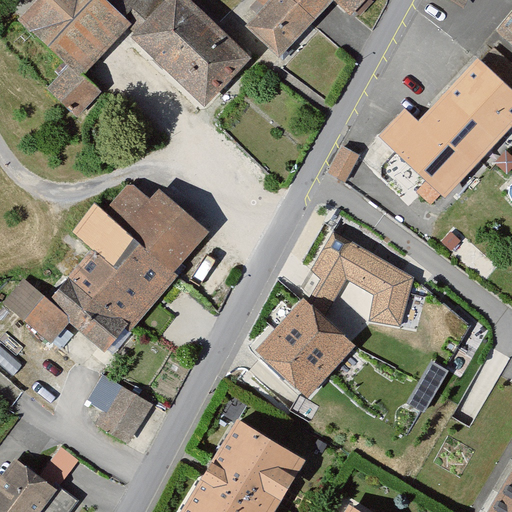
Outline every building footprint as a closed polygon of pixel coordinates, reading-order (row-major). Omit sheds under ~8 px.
[(38,0),(24,15),(71,60),(90,77),(136,31),(165,0),(164,0),(38,0)] [(205,0),(164,0),(165,0),(136,31),(214,103),(262,52),(205,0)] [(272,0),(254,21),(288,51),(333,0),(340,0),(354,12),(364,0),(272,0)] [(511,126),(511,81),(483,56),(427,119),(406,100),(360,151),(410,195),(426,177),(449,197),(511,126)] [(68,100),(90,77),(71,60),(49,83),(68,100)] [(183,262),(211,228),(164,190),(155,201),(131,181),(111,206),(97,195),(71,227),(89,241),(44,297),(70,317),(116,354),(188,266),(183,262)] [(373,294),(369,321),(400,327),(415,278),(334,230),(311,270),(320,279),(313,298),(328,312),(347,280),(373,294)] [(54,337),(70,317),(44,297),(29,317),(54,337)] [(328,312),(313,298),(269,348),(313,387),(357,337),(328,312)] [(155,399),(106,372),(90,402),(103,409),(96,422),(132,442),(155,399)] [(275,511),(311,453),(246,414),(187,511),(275,511)] [(76,454),(61,443),(40,471),(54,482),(76,454)] [(40,471),(27,460),(0,494),(0,511),(42,511),(62,487),(54,482),(40,471)] [(511,511),(511,460),(483,511),(511,511)] [(379,511),(356,498),(348,511),(379,511)]
